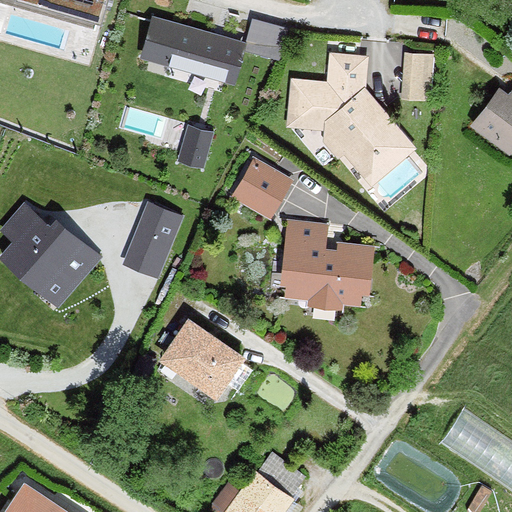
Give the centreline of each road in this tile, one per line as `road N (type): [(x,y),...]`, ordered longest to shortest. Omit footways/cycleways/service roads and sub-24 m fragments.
road 1 (residential): [(323,511),(472,308)]
road 2 (residential): [(0,418),(140,511)]
